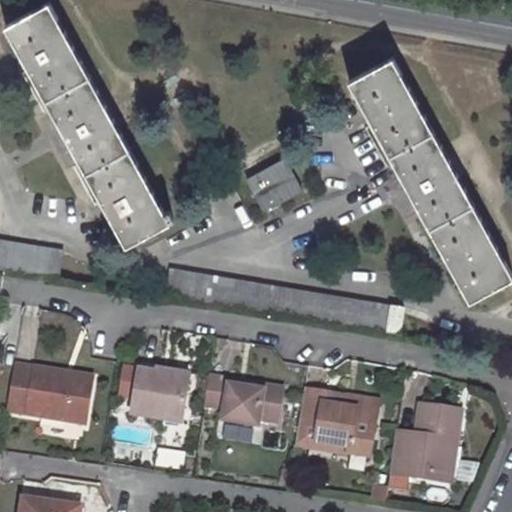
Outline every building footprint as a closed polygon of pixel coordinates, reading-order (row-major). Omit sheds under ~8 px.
[(5,26),(126,245),(168,223),(153,195),(108,113),(64,33),(48,3),(5,26)] [(349,81),(469,300),(511,277),(511,276),(500,255),(454,171),(404,79),(393,58),(349,81)] [(285,160),(247,180),(263,212),(301,191),(285,160)] [(0,270),(57,280),(62,252),(0,241),(0,270)] [(170,270),(166,296),(400,335),(405,309),(170,270)] [(78,425),(86,380),(9,366),(1,412),(78,425)] [(165,378),(118,370),(113,399),(129,402),(126,416),(177,425),(185,375),(170,372),(165,378)] [(204,378),(199,407),(219,411),(217,423),(251,429),(252,421),(271,424),(277,390),(257,387),(256,395),(239,392),(222,389),(223,381),(204,378)] [(241,384),(223,381),(222,389),(239,392),(241,384)] [(362,460),(369,416),(336,410),(338,398),(298,392),(293,429),(311,432),(309,445),(341,450),(340,456),(362,460)] [(336,410),(369,416),(371,403),(338,398),(336,410)] [(434,480),(440,447),(450,449),(457,414),(414,407),(409,437),(389,433),(382,478),(403,481),(404,475),(434,480)] [(289,448),(340,456),(341,450),(309,445),(311,432),(293,429),(289,448)] [(157,465),(185,470),(189,452),(160,447),(157,465)] [(440,447),(434,480),(445,482),(450,449),(440,447)] [(79,511),(80,509),(23,502),(21,511),(79,511)]
